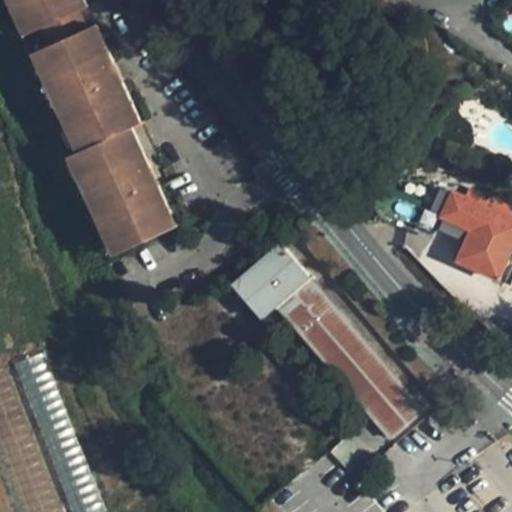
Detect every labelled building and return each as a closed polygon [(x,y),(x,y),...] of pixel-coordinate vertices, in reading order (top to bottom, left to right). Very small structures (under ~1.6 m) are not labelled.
[(16,0),(31,32),(44,26),(78,11),(89,6),(85,0),(16,0)] [(44,26),(53,45),(88,30),(78,11),(44,26)] [(77,154),(124,254),(181,228),(162,188),(154,190),(146,173),(154,170),(135,128),(143,124),(124,82),(117,85),(108,68),(115,65),(97,25),(88,30),(53,45),(41,50),(86,150),(77,154)] [(462,259),(502,277),(511,254),(511,206),(501,201),(496,211),(456,193),(445,216),(475,229),(470,241),(462,259)] [(470,241),(475,229),(445,216),(440,227),(470,241)] [(277,304),(391,436),(423,408),(280,244),(234,284),(262,317),(277,304)]
